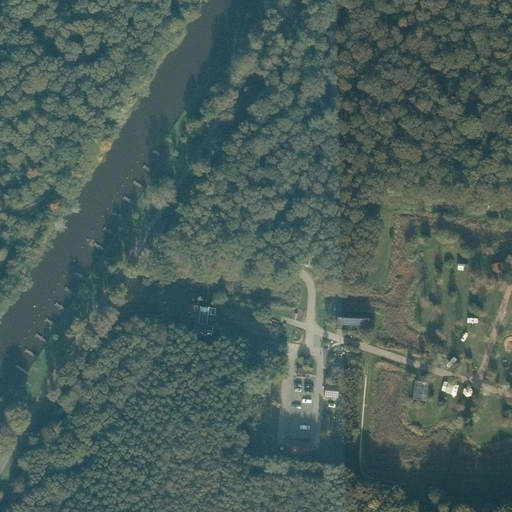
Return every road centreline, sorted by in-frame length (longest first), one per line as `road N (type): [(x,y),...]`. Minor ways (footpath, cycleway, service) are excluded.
road 1 (unclassified): [(0,468),(135,250)]
road 2 (track): [(472,212),(393,202),(376,279),(304,276)]
road 3 (track): [(372,351),(360,471),(400,483),(448,471)]
